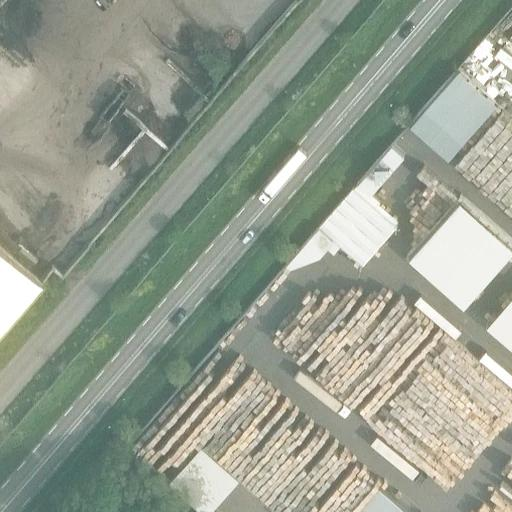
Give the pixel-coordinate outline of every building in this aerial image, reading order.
[(460,64),(412,121),(452,154),(500,98),(460,64)] [(511,132),(476,169),(511,205),(511,132)] [(363,264),(398,224),(353,186),(319,226),(363,264)] [(0,245),(0,329),(42,281),(0,245)] [(390,358),(365,388),(373,394),(361,407),(368,413),(393,382),(390,379),(401,366),(390,358)] [(145,433),(186,463),(244,382),(234,375),(230,382),(220,375),(214,383),(192,367),(145,433)] [(511,457),(497,476),(511,487),(511,457)] [(418,511),(380,481),(354,511),(418,511)]
